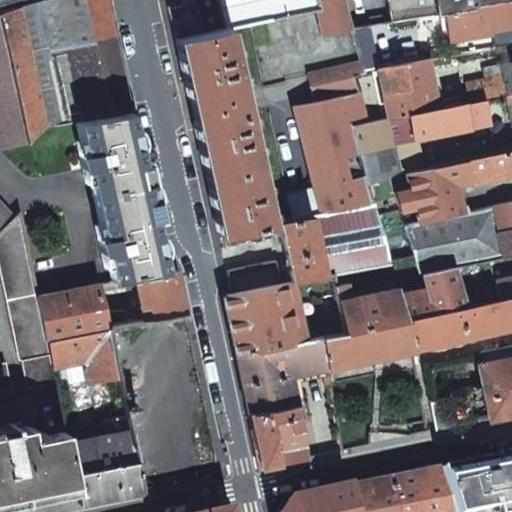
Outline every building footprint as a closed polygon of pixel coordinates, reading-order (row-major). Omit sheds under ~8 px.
[(0,24),(26,140),(42,125),(75,119),(129,110),(114,40),(105,0),(36,0),(0,10),(0,24)] [(193,0),(194,2),(201,33),(223,28),(216,0),(193,0)] [(216,0),(223,28),(227,28),(315,7),(317,7),(314,0),(216,0)] [(351,26),(343,0),(314,0),(317,7),(315,7),(321,33),(351,26)] [(511,0),(385,0),(389,21),(442,12),(511,1),(511,0)] [(511,1),(442,12),(445,35),(511,24),(511,1)] [(167,8),(175,39),(201,33),(194,2),(167,8)] [(0,145),(26,140),(0,24),(0,145)] [(209,191),(219,235),(243,230),(271,223),(227,28),(223,28),(201,33),(175,39),(187,94),(209,191)] [(377,67),(387,118),(407,114),(438,107),(428,59),(377,67)] [(502,75),(506,93),(511,91),(511,62),(500,64),(502,75)] [(362,63),(308,75),(314,102),(357,91),(351,74),(364,70),(362,63)] [(467,87),(470,100),(483,97),(504,93),(506,93),(502,75),(466,84),(467,87)] [(448,91),(451,104),(461,102),(470,100),(467,87),(448,91)] [(366,182),(351,125),(366,123),(357,91),(314,102),(294,106),(315,191),(321,213),(372,203),(366,182)] [(461,102),(466,126),(488,122),(483,97),(470,100),(461,102)] [(407,114),(412,138),(466,126),(461,102),(451,104),(438,107),(407,114)] [(86,168),(101,237),(96,238),(99,253),(104,252),(111,282),(118,281),(124,280),(142,276),(165,272),(165,271),(154,221),(138,150),(129,110),(75,119),(82,152),(78,153),(81,169),(86,168)] [(385,118),(391,143),(412,138),(407,114),(387,118),(385,118)] [(351,125),(366,182),(398,174),(391,143),(385,118),(366,123),(351,125)] [(511,150),(461,161),(467,182),(511,172),(511,150)] [(412,207),(416,222),(461,212),(460,208),(453,185),(467,182),(461,161),(403,173),(407,187),(393,190),(399,211),(412,207)] [(306,191),(289,194),(294,219),(311,215),(321,213),(315,191),(306,193),(306,191)] [(0,230),(15,214),(0,197),(0,230)] [(511,201),(491,206),(501,256),(511,254),(511,201)] [(311,215),(324,275),(332,274),(388,263),(372,203),(321,213),(311,215)] [(404,224),(420,274),(451,267),(501,256),(491,206),(466,211),(461,212),(416,222),(404,224)] [(0,264),(26,385),(54,380),(51,367),(45,338),(37,295),(19,209),(15,214),(0,230),(0,264)] [(277,222),(290,281),(294,280),(324,275),(311,215),(294,219),(277,222)] [(219,235),(221,249),(246,243),(243,230),(219,235)] [(231,293),(279,284),(274,259),(226,270),(231,293)] [(396,295),(405,320),(464,307),(451,267),(420,274),(425,288),(396,295)] [(148,304),(151,319),(185,314),(179,286),(175,269),(165,271),(165,272),(142,276),(148,304)] [(294,280),(306,340),(321,337),(344,332),(337,300),(333,284),(332,274),(324,275),(294,280)] [(511,277),(494,282),(498,300),(507,299),(511,297),(511,277)] [(229,330),(235,355),(306,340),(294,280),(290,281),(279,284),(231,293),(221,294),(229,330)] [(333,284),(337,300),(348,297),(345,282),(333,284)] [(37,295),(45,338),(106,328),(97,284),(37,295)] [(321,337),(326,368),(412,350),(405,320),(396,295),(395,288),(348,297),(337,300),(344,332),(321,337)] [(405,320),(412,350),(511,329),(511,321),(507,299),(498,300),(474,305),(464,307),(405,320)] [(140,306),(143,321),(151,319),(148,304),(140,306)] [(45,338),(51,367),(85,360),(90,383),(117,377),(106,328),(45,338)] [(255,447),(259,467),(287,461),(307,458),(299,416),(289,376),(326,368),(321,337),(306,340),(235,355),(243,391),(255,447)] [(479,353),(482,365),(511,358),(511,345),(511,346),(479,353)] [(476,366),(487,421),(511,414),(511,358),(482,365),(476,366)] [(0,362),(0,390),(10,389),(4,361),(0,362)] [(430,402),(435,431),(454,427),(448,399),(430,402)] [(299,416),(307,458),(320,455),(312,413),(304,415),(299,416)] [(0,425),(0,431),(12,429),(11,423),(0,425)] [(0,506),(76,491),(67,443),(64,431),(30,438),(27,426),(12,429),(0,431),(0,506)] [(76,491),(79,504),(114,497),(140,492),(128,431),(67,443),(76,491)] [(511,511),(511,453),(476,461),(434,470),(446,511),(511,511)] [(389,479),(348,488),(353,511),(446,511),(434,470),(389,479)] [(353,511),(348,488),(305,497),(284,501),(277,511),(353,511)]
